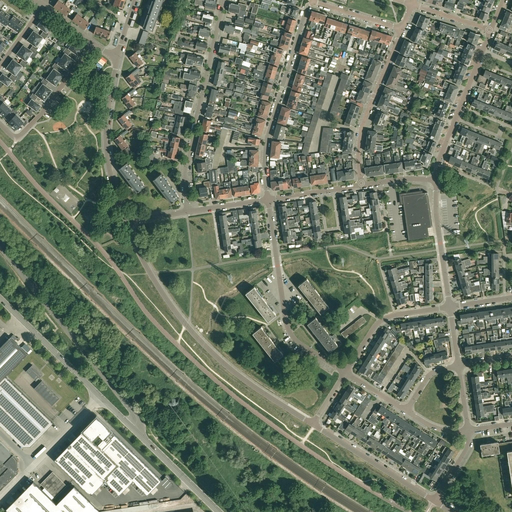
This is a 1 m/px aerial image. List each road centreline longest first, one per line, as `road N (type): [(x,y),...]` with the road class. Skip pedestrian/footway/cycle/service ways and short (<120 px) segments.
road 1 (unclassified): [(313,424),(201,339),(151,273),(126,221)]
road 2 (unclassified): [(132,428),(132,412),(0,246)]
road 3 (residential): [(186,210),(184,169),(223,0)]
road 4 (residential): [(267,199),(268,133),(312,1)]
road 5 (residential): [(267,199),(289,333),(345,372)]
road 6 (unclassified): [(126,221),(106,148),(116,57)]
road 7 (residential): [(361,185),(361,130),(401,30)]
road 8 (residential): [(93,43),(17,139),(0,122)]
road 9 (unclassified): [(434,501),(313,424)]
road 10 (residential): [(100,397),(0,299)]
road 11 (residential): [(436,180),(482,51)]
road 12 (residential): [(449,307),(387,316),(345,372)]
road 13 (residential): [(449,307),(436,180)]
road 14 (residential): [(219,511),(132,428)]
